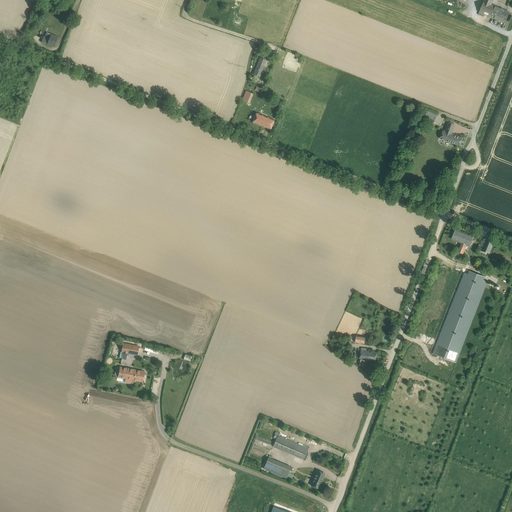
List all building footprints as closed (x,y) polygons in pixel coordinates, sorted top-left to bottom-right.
[(484,0),(479,12),(483,14),(491,17),(495,6),(491,4),(493,0),(484,0)] [(510,12),(495,6),(491,17),(505,23),(510,12)] [(51,34),(45,32),(41,42),(47,44),(51,34)] [(58,37),(51,34),(47,44),(54,47),(58,37)] [(258,63),(253,75),(259,77),(264,65),(258,63)] [(247,91),(243,101),(249,103),(253,94),(247,91)] [(427,110),(423,120),(433,124),(437,114),(427,110)] [(274,120),(256,113),(252,122),(270,129),(274,120)] [(453,130),(447,127),(446,131),(443,130),(440,138),(460,146),(463,138),(452,133),(453,130)] [(470,247),(474,236),(456,229),(452,239),(461,242),(457,251),(463,254),(467,245),(470,247)] [(499,244),(484,238),(479,249),(494,255),(499,244)] [(432,354),(456,363),(487,282),(483,280),(485,277),(469,270),(468,274),(464,273),(432,354)] [(127,359),(128,353),(137,355),(139,346),(123,343),(121,352),(122,352),(121,358),(127,359)] [(359,365),(363,366),(368,367),(369,360),(375,361),(377,352),(361,350),(360,359),(359,365)] [(120,367),(118,377),(142,382),(144,371),(120,367)] [(304,459),(307,451),(307,450),(277,438),(273,446),(304,459)] [(268,457),(264,468),(287,478),(291,467),(268,457)] [(317,470),(311,486),(318,489),(325,473),(317,470)]
